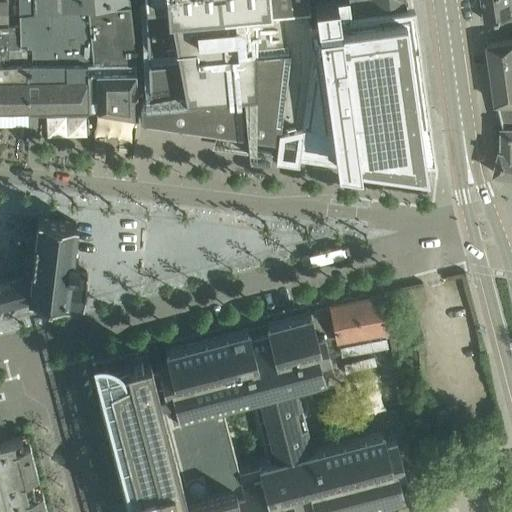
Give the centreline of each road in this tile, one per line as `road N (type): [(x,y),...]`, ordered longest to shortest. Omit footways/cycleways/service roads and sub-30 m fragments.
road 1 (residential): [(0,175),(435,224)]
road 2 (residential): [(24,343),(298,271),(435,224)]
road 3 (unclassified): [(82,511),(52,401),(35,385),(24,343)]
road 4 (tertiary): [(464,148),(443,0)]
road 5 (tertiary): [(468,228),(511,370)]
